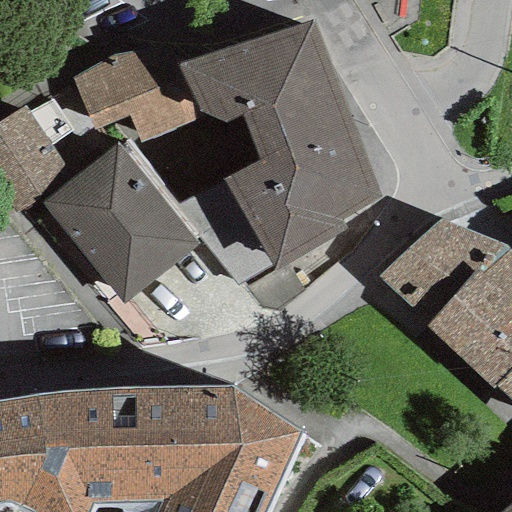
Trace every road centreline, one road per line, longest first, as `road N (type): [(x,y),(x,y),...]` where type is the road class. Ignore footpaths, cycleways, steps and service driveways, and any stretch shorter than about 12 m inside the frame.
road 1 (residential): [(0,371),(211,322),(458,182)]
road 2 (residential): [(393,128),(482,58),(489,0)]
road 3 (residential): [(320,0),(393,128)]
